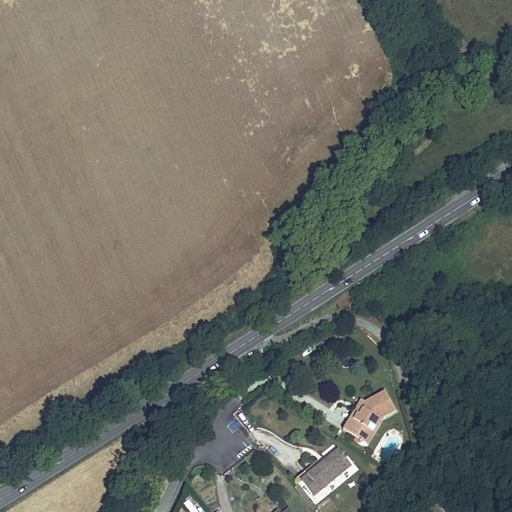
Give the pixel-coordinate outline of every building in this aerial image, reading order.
[(380,419),(395,411),(385,391),(364,402),(364,403),(365,404),(358,415),(356,414),(345,431),(354,437),(355,437),(361,440),(361,441),(368,429),(372,431),(372,432),(374,429),(379,421),(380,419)] [(364,403),(364,402),(360,400),(353,412),(342,429),(345,431),(356,414),(358,415),(365,404),(364,403)] [(368,444),(382,422),(382,421),(380,419),(379,421),(374,429),(372,432),(372,431),(368,429),(361,441),(362,441),(368,444)] [(321,464),(307,475),(320,491),(351,465),(338,450),(321,464)] [(321,464),(317,460),(298,476),(314,496),(320,491),(307,475),(321,464)]
